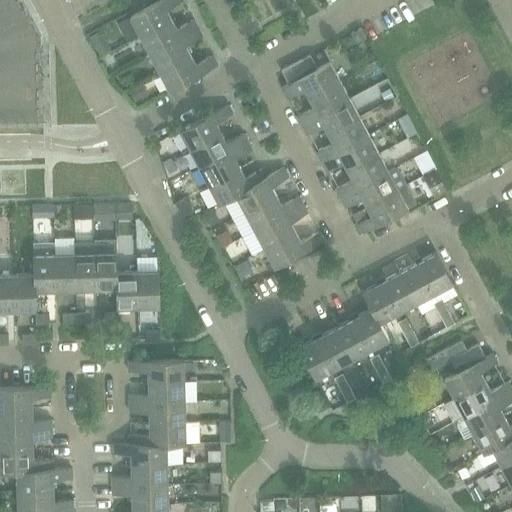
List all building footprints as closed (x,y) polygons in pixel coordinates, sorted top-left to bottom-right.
[(160,0),(130,16),(140,35),(171,18),(166,8),(181,0),(160,0)] [(140,35),(150,53),(198,27),(194,19),(177,28),(171,18),(140,35)] [(150,53),(159,71),(191,54),(185,44),(202,35),(198,27),(150,53)] [(351,33),(356,42),(366,37),(361,27),(351,33)] [(191,54),(159,71),(169,90),(218,64),(213,55),(196,64),(191,54)] [(304,89),(309,98),(341,81),(330,61),(317,68),(310,54),(281,70),(289,83),(282,87),(287,98),(304,89)] [(297,115),(302,125),(350,99),(341,81),(309,98),(314,106),(297,115)] [(324,125),(328,134),(360,117),(350,99),(302,125),(307,134),(324,125)] [(179,129),(189,148),(221,131),(216,122),(233,113),(229,105),(228,103),(179,129)] [(316,151),(321,161),(369,135),(360,117),(328,134),(333,142),(316,151)] [(189,148),(199,166),(247,140),(243,132),(226,141),(221,131),(189,148)] [(343,162),(348,170),(379,154),(369,135),(321,161),(326,171),(343,162)] [(199,166),(209,184),(240,167),(235,158),(252,149),(247,140),(199,166)] [(336,188),(341,197),(389,172),(379,154),(348,170),(353,179),(336,188)] [(219,203),(236,194),(267,177),(267,176),(262,168),(245,177),(240,167),(209,184),(219,203)] [(236,194),(245,212),(277,195),(271,185),(288,176),(283,167),(267,176),(267,177),(236,194)] [(362,198),(367,206),(406,186),(396,168),(389,172),(341,197),(345,207),(362,198)] [(406,186),(367,206),(372,215),(355,224),(360,233),(413,204),(414,200),(406,186)] [(245,212),(255,230),(303,204),(299,196),(282,205),(277,195),(245,212)] [(94,203),(74,204),(74,216),(94,215),(94,203)] [(115,218),(130,218),(130,203),(115,203),(115,204),(115,218)] [(255,230),(264,248),(296,231),(291,221),(308,212),(303,204),(255,230)] [(296,231),(264,248),(274,266),(323,241),(318,232),(301,241),(296,231)] [(95,242),(96,252),(96,288),(117,288),(116,272),(117,272),(116,239),(95,240),(95,242)] [(75,243),(75,253),(76,289),(96,288),(96,252),(95,242),(75,243)] [(33,254),(34,273),(35,273),(36,289),(56,289),(55,253),(55,243),(34,244),(34,254),(33,254)] [(436,251),(417,261),(434,293),(453,283),(436,251)] [(75,253),(55,253),(56,289),(76,289),(75,253)] [(417,261),(399,271),(416,303),(434,293),(417,261)] [(138,271),(117,272),(116,272),(117,288),(117,307),(138,307),(138,271)] [(159,271),(138,271),(138,307),(159,307),(159,271)] [(399,271),(381,281),(398,312),(416,303),(399,271)] [(15,273),(0,273),(0,309),(15,309),(15,273)] [(35,273),(34,273),(15,273),(15,309),(36,309),(36,289),(35,273)] [(362,291),(371,307),(372,307),(380,322),(398,312),(381,281),(362,291)] [(433,302),(440,315),(448,310),(442,298),(433,302)] [(371,307),(354,317),(371,349),(389,339),(380,322),(372,307),(371,307)] [(455,322),(448,310),(440,315),(447,327),(455,322)] [(77,323),(77,312),(63,313),(64,323),(77,323)] [(91,312),(77,312),(77,323),(91,322),(91,312)] [(103,312),(104,322),(118,322),(118,312),(103,312)] [(49,313),(35,314),(35,324),(36,324),(50,323),(49,313)] [(354,317),(336,327),(353,358),(371,349),(354,317)] [(398,321),(404,334),(413,329),(406,317),(398,321)] [(336,327),(318,336),(335,368),(353,358),(336,327)] [(419,342),(413,329),(404,334),(411,346),(419,342)] [(146,330),(146,340),(159,339),(159,330),(146,330)] [(118,340),(132,340),(132,331),(118,331),(118,340)] [(8,333),(0,333),(0,342),(9,343),(8,333)] [(22,333),(22,342),(36,342),(36,333),(22,333)] [(335,368),(318,336),(299,346),(316,378),(335,368)] [(444,379),(454,397),(486,381),(480,371),(497,362),(493,353),(486,357),(478,343),(465,350),(460,341),(445,349),(457,372),(444,379)] [(370,358),(376,370),(385,366),(378,353),(370,358)] [(149,370),(149,382),(184,381),(184,360),(130,361),(130,371),(149,370)] [(391,378),(385,366),(376,370),(383,382),(391,378)] [(334,377),(341,389),(349,385),(343,372),(334,377)] [(130,393),(131,403),(185,401),(184,381),(149,382),(149,393),(130,393)] [(454,397),(464,415),(511,389),(508,381),(491,391),(486,381),(454,397)] [(356,397),(349,385),(341,389),(347,402),(356,397)] [(0,387),(0,408),(33,407),(32,396),(52,396),(51,386),(0,387)] [(511,389),(464,415),(473,433),(505,417),(499,407),(511,400),(511,389)] [(150,411),(150,423),(185,422),(185,401),(131,403),(131,412),(150,411)] [(0,408),(0,428),(52,427),(52,418),(33,418),(33,407),(0,408)] [(483,452),(492,447),(491,447),(511,436),(511,425),(510,426),(505,417),(473,433),(483,452)] [(131,434),(131,443),(167,443),(186,442),(185,422),(150,423),(151,434),(131,434)] [(0,428),(0,449),(33,448),(33,437),(53,437),(52,427),(0,428)] [(511,436),(491,447),(492,447),(501,465),(511,459),(511,436)] [(132,453),(132,464),(167,463),(167,443),(131,443),(112,443),(112,454),(132,453)] [(0,470),(17,470),(17,468),(53,468),(53,459),(34,459),(33,448),(0,449),(0,470)] [(511,459),(501,465),(511,483),(511,482),(511,459)] [(113,476),(113,485),(168,484),(167,463),(132,464),(132,475),(113,476)] [(17,470),(18,490),(54,489),(53,478),(73,478),(72,468),(53,468),(17,468),(17,470)] [(132,494),(133,505),(168,504),(168,484),(113,485),(114,495),(132,494)] [(479,485),(471,489),(478,501),(486,497),(479,485)] [(18,490),(18,510),(73,509),(73,500),(54,500),(54,489),(18,490)] [(274,499),(260,500),(260,510),(274,509),(274,499)]
